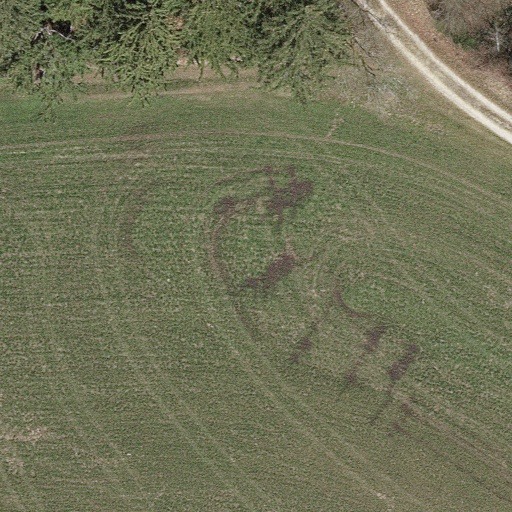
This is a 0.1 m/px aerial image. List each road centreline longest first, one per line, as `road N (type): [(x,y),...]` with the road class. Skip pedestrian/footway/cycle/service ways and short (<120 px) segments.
road 1 (track): [(487,119),(0,107)]
road 2 (track): [(511,135),(392,38),(369,0)]
